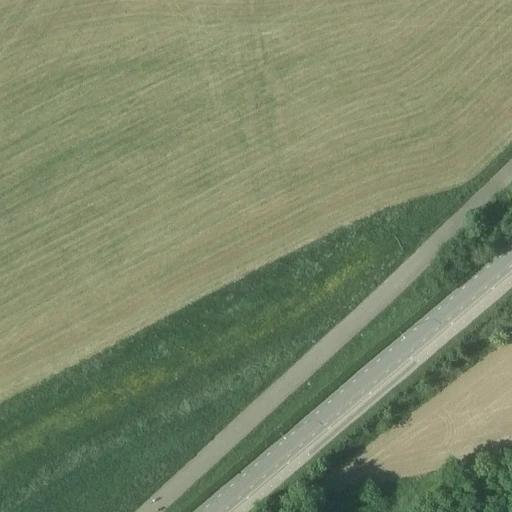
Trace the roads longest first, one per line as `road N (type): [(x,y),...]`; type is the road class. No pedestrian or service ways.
road 1 (unclassified): [(145,511),(511,168)]
road 2 (tertiary): [(211,511),(511,253)]
